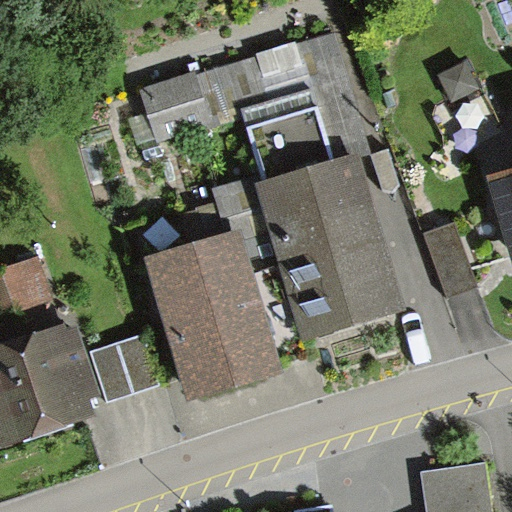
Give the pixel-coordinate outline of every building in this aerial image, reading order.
[(337,32),(197,74),(212,119),(242,109),(314,88),(335,158),(356,152),(359,158),(373,153),(337,32)] [(197,74),(142,91),(160,146),(215,129),(212,119),(197,74)] [(253,184),(305,342),(407,309),(359,158),(356,152),(335,158),(314,88),(242,109),(264,180),(253,184)] [(511,166),(484,175),(511,268),(511,166)] [(459,221),(425,232),(445,296),(479,285),(459,221)] [(144,256),(187,399),(282,371),(239,227),(144,256)] [(37,258),(0,270),(0,316),(52,298),(37,258)] [(0,345),(0,438),(2,446),(106,411),(75,320),(0,345)] [(145,335),(93,352),(110,403),(162,386),(145,335)]
